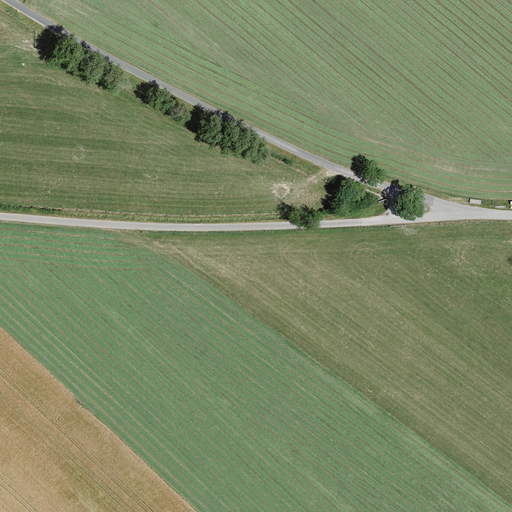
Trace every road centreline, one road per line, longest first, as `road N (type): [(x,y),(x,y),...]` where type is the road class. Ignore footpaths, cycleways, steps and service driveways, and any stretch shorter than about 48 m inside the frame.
road 1 (track): [(511,215),(453,209),(338,168),(200,106),(6,0)]
road 2 (track): [(453,209),(431,217),(222,229),(0,217)]
